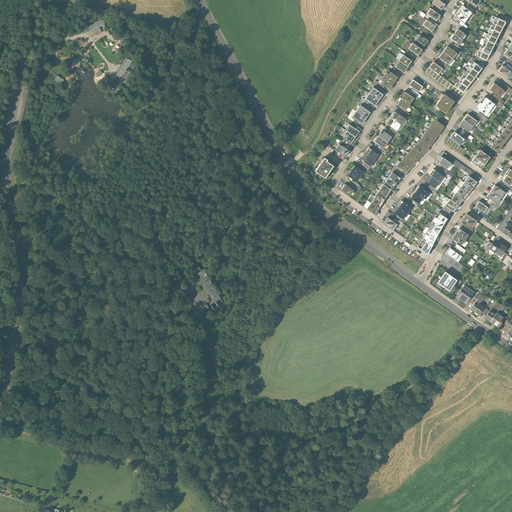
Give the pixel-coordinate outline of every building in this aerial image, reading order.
[(445,5),(438,0),(435,0),(432,4),(441,10),(445,5)] [(476,7),(469,2),(467,5),(474,10),(476,7)] [(472,13),(462,6),(458,11),(468,19),(472,13)] [(426,14),(436,21),(440,16),(430,8),(426,14)] [(458,11),(454,17),(460,22),(464,24),(468,19),(458,11)] [(503,28),(505,22),(495,17),(492,23),(493,23),(503,28)] [(80,29),(82,34),(90,31),(93,36),(102,32),(100,26),(106,26),(102,18),(87,25),(87,26),(80,29)] [(422,25),(431,32),(435,27),(426,20),(422,25)] [(500,33),(503,28),(493,23),(492,26),(491,25),(489,28),(500,33)] [(497,39),(500,33),(489,28),(488,32),(489,32),(488,34),(497,39)] [(466,36),(457,29),(454,34),(463,41),(466,36)] [(454,34),(450,39),(459,46),(463,41),(454,34)] [(494,45),(497,39),(488,34),(486,37),(485,36),(484,39),(494,45)] [(424,46),(428,41),(419,35),(415,40),(424,46)] [(492,50),(494,45),(484,39),(482,42),(483,43),(482,45),(492,50)] [(408,49),(418,56),(422,50),(412,43),(408,49)] [(489,55),(492,50),(482,45),(481,48),(480,47),(478,50),(489,55)] [(454,52),(447,46),(443,52),(453,59),(457,54),(454,52)] [(511,52),(507,49),(503,55),(511,61),(511,52)] [(484,60),(486,61),(489,55),(478,50),(477,54),(478,54),(476,56),(484,60)] [(443,52),(439,57),(446,64),(448,65),(453,59),(443,52)] [(408,67),(412,61),(403,55),(399,61),(408,67)] [(136,62),(125,56),(115,73),(125,80),(136,62)] [(395,67),(403,73),(408,67),(399,61),(395,67)] [(433,62),(429,68),(438,75),(443,69),(433,62)] [(469,66),(478,73),(482,68),(478,65),(474,62),(472,64),(471,63),(469,66)] [(466,72),(474,78),(478,73),(469,66),(467,69),(468,70),(466,72)] [(511,73),(502,66),(498,71),(508,79),(511,73)] [(447,81),(438,75),(429,68),(425,73),(443,86),(447,81)] [(384,77),(393,83),(397,78),(388,71),(384,77)] [(461,76),(471,83),(474,78),(466,72),(465,74),(464,73),(461,76)] [(63,84),(65,79),(56,75),(54,80),(63,84)] [(379,82),(389,89),(393,83),(384,77),(383,76),(379,82)] [(459,82),(467,88),(471,83),(461,76),(459,79),(460,80),(459,82)] [(413,80),(408,85),(419,93),(423,87),(413,80)] [(496,86),(504,91),(511,97),(511,89),(500,81),(496,86)] [(460,98),(463,93),(454,86),(448,82),(444,86),(460,98)] [(456,83),(454,86),(463,93),(467,88),(459,82),(457,84),(456,83)] [(493,84),(489,89),(499,97),(504,91),(496,86),(493,84)] [(379,100),(383,95),(373,88),(369,93),(379,100)] [(421,96),(412,89),(410,91),(420,98),(421,96)] [(413,99),(404,92),(400,98),(409,104),(413,99)] [(365,99),(375,106),(379,100),(369,93),(365,99)] [(435,106),(445,114),(454,102),(443,94),(435,106)] [(494,95),(492,97),(501,104),(502,104),(503,102),(494,95)] [(494,104),(484,97),(480,103),(490,110),(494,104)] [(501,104),(492,97),(490,100),(499,107),(501,104)] [(400,98),(396,103),(405,110),(409,104),(400,98)] [(480,103),(475,108),(485,116),(490,110),(480,103)] [(366,118),(370,113),(367,111),(368,110),(361,105),(356,111),(366,118)] [(359,122),(362,124),(366,118),(356,111),(351,118),(358,123),(359,122)] [(404,119),(394,112),(390,117),(400,125),(404,119)] [(479,113),(477,116),(485,121),(486,122),(488,119),(479,113)] [(477,121),(467,114),(463,120),(473,127),(477,121)] [(485,121),(477,116),(475,118),(483,124),(485,121)] [(390,117),(385,123),(396,130),(400,125),(390,117)] [(440,131),(443,126),(434,120),(430,125),(440,131)] [(463,120),(459,125),(469,133),(473,127),(463,120)] [(510,134),(511,131),(511,127),(505,122),(502,127),(510,134)] [(355,137),(359,132),(349,124),(344,130),(346,131),(355,137)] [(437,136),(440,131),(430,125),(427,130),(437,136)] [(507,138),(510,134),(502,127),(498,132),(507,138)] [(393,137),(382,130),(378,136),(387,143),(389,144),(393,137)] [(433,141),(437,136),(427,130),(424,134),(433,141)] [(342,137),(351,143),(355,137),(346,131),(342,137)] [(458,136),(454,132),(449,139),(459,146),(464,140),(458,136)] [(503,143),(507,138),(498,132),(494,136),(503,143)] [(429,146),(433,141),(424,134),(420,140),(429,146)] [(378,136),(374,142),(383,149),(387,143),(378,136)] [(500,148),(503,143),(494,136),(491,141),(500,148)] [(449,139),(445,144),(462,156),(466,151),(459,146),(449,139)] [(426,151),(429,146),(420,140),(417,144),(426,151)] [(487,146),(496,152),(500,148),(491,141),(487,146)] [(335,150),(344,157),(348,151),(339,144),(335,150)] [(421,155),(426,151),(417,144),(416,144),(413,149),(421,155)] [(379,155),(369,148),(364,154),(375,161),(379,155)] [(417,160),(421,155),(413,149),(412,149),(409,154),(417,160)] [(490,157),(479,150),(470,162),(481,169),(490,157)] [(444,152),(441,156),(451,164),(468,176),(477,182),(480,178),(444,152)] [(405,158),(413,164),(417,160),(409,154),(408,153),(405,158)] [(364,154),(360,159),(371,166),(375,161),(364,154)] [(441,156),(437,162),(447,169),(451,164),(441,156)] [(404,157),(400,162),(410,168),(413,164),(405,158),(404,157)] [(314,171),(325,178),(333,166),(326,162),(327,160),(324,158),(314,171)] [(400,162),(396,167),(405,173),(410,168),(400,162)] [(354,165),(350,170),(359,177),(363,172),(354,165)] [(443,176),(433,169),(429,175),(439,182),(443,176)] [(356,182),(359,177),(350,170),(346,175),(356,182)] [(396,184),(400,178),(399,177),(392,172),(387,178),(396,184)] [(511,179),(505,174),(501,180),(510,186),(511,182),(511,179)] [(429,175),(424,180),(435,188),(439,182),(429,175)] [(472,188),(477,182),(468,176),(464,182),(472,188)] [(391,190),(396,184),(387,178),(383,184),(391,190)] [(468,194),(472,188),(464,182),(459,188),(468,194)] [(344,184),(340,189),(349,196),(353,191),(344,184)] [(387,196),(391,190),(383,184),(379,190),(387,196)] [(504,192),(494,185),(490,191),(500,198),(504,192)] [(429,193),(418,186),(414,192),(423,198),(425,199),(429,193)] [(434,192),(428,188),(427,187),(425,189),(435,196),(437,194),(434,192)] [(463,200),(468,194),(459,188),(455,194),(463,200)] [(383,202),(387,196),(379,190),(374,197),(375,197),(383,202)] [(490,191),(486,197),(496,204),(500,198),(490,191)] [(414,192),(410,197),(418,203),(420,201),(421,201),(423,198),(414,192)] [(458,206),(463,200),(455,194),(454,194),(450,200),(458,206)] [(379,208),(383,202),(375,197),(371,203),(379,208)] [(444,205),(453,211),(458,206),(450,200),(449,199),(444,205)] [(411,208),(401,200),(397,206),(407,213),(411,208)] [(413,200),(411,203),(415,206),(419,209),(421,206),(413,200)] [(478,201),(474,207),(483,213),(487,207),(478,201)] [(366,209),(375,215),(379,208),(371,203),(366,209)] [(397,206),(393,212),(403,219),(407,213),(397,206)] [(444,224),(447,218),(438,212),(434,217),(435,217),(444,224)] [(466,214),(462,220),(472,227),(476,221),(466,214)] [(440,229),(444,224),(435,217),(431,222),(432,223),(440,229)] [(397,225),(387,218),(383,223),(393,231),(397,225)] [(437,235),(440,229),(432,223),(428,228),(429,229),(437,235)] [(426,234),(435,240),(437,235),(429,229),(425,234),(426,234)] [(468,235),(458,229),(455,234),(465,240),(468,235)] [(423,240),(432,246),(435,240),(426,234),(422,239),(423,240)] [(455,234),(451,238),(461,245),(465,240),(455,234)] [(432,246),(423,240),(418,246),(428,253),(432,246)] [(501,244),(495,240),(489,248),(495,252),(501,244)] [(501,256),(506,248),(501,244),(495,252),(501,256)] [(450,248),(446,254),(455,260),(459,254),(450,248)] [(463,266),(446,254),(443,258),(459,270),(463,266)] [(203,270),(197,274),(200,279),(199,279),(202,284),(201,285),(204,289),(203,290),(206,295),(205,295),(208,300),(207,300),(213,311),(224,304),(203,270)] [(457,280),(445,272),(437,283),(449,291),(457,280)] [(464,285),(456,297),(466,304),(474,292),(464,285)] [(480,294),(480,295),(477,299),(475,301),(478,303),(480,300),(482,301),(485,297),(480,294)] [(484,307),(478,303),(475,301),(470,309),(478,315),(484,307)] [(496,313),(501,305),(498,303),(492,311),(496,313)] [(502,303),(501,305),(496,313),(499,314),(498,315),(499,315),(506,306),(502,303)] [(495,315),(489,311),(486,316),(484,318),(490,322),(495,315)] [(496,313),(495,315),(490,322),(498,328),(501,323),(500,322),(503,317),(499,315),(498,315),(499,314),(496,313)]
